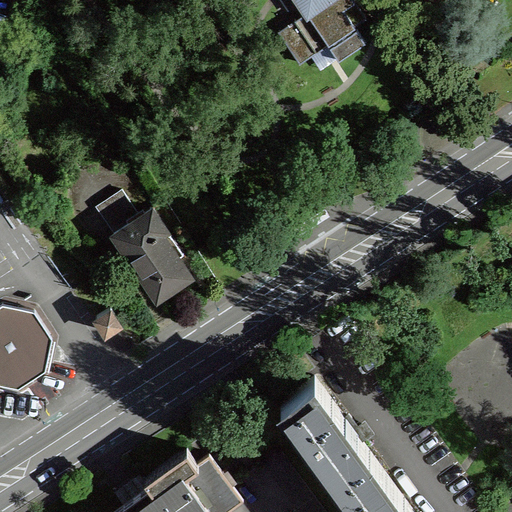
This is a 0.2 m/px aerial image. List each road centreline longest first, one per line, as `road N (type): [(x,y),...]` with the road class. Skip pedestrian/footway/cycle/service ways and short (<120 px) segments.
road 1 (secondary): [(0,481),(511,147)]
road 2 (unknown): [(397,0),(398,39),(485,164)]
